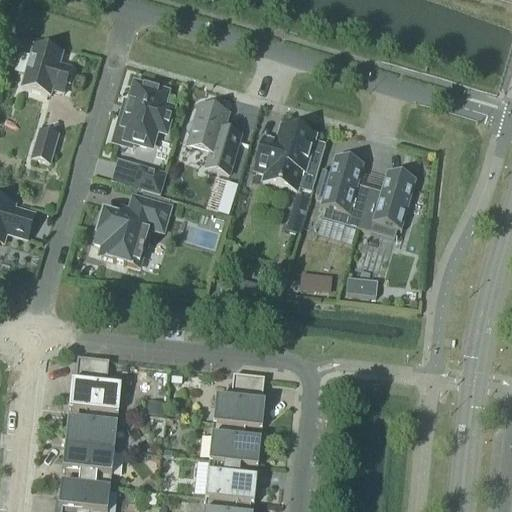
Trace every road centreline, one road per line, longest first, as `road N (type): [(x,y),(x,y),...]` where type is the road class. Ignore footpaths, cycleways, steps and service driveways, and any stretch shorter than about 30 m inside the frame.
road 1 (unclassified): [(511,127),(91,0)]
road 2 (residential): [(298,511),(312,390),(299,370),(33,336)]
road 3 (residential): [(33,336),(116,61)]
road 4 (residential): [(15,511),(33,336)]
